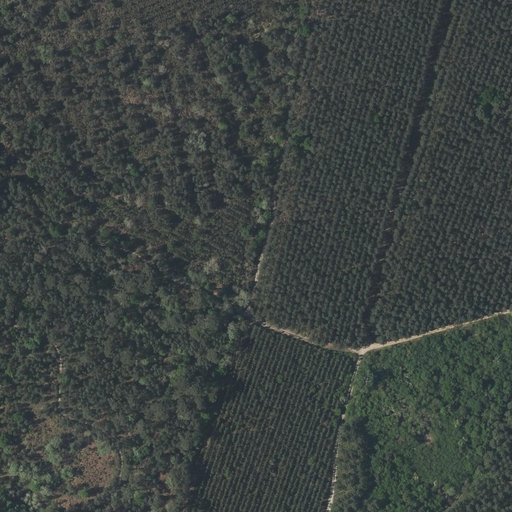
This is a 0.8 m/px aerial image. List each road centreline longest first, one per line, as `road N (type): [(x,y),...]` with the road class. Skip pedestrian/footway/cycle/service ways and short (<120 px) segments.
road 1 (track): [(444,0),(361,350),(511,311)]
road 2 (track): [(361,350),(328,511)]
